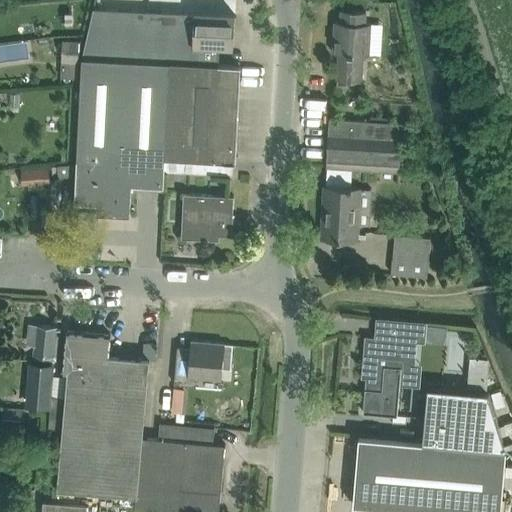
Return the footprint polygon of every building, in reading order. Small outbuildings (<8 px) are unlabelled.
[(221,0),(221,9),(247,9),(247,0),(221,0)] [(94,8),(83,57),(171,61),(219,63),(220,45),(234,45),(235,14),(215,13),(94,8)] [(339,52),(337,78),(362,80),(364,54),(369,54),(371,22),(365,22),(366,10),(341,8),(340,20),(335,20),(333,52),(339,52)] [(79,41),(62,40),(62,62),(79,63),(79,41)] [(30,43),(0,43),(0,57),(30,57),(30,43)] [(79,140),(76,200),(97,202),(97,212),(130,213),(132,183),(164,185),(165,170),(165,157),(171,61),(83,57),(79,140)] [(165,157),(165,170),(233,174),(234,160),(236,160),(241,64),(219,63),(171,61),(165,157)] [(338,83),(337,98),(349,98),(350,84),(338,83)] [(402,170),(404,140),(413,140),(414,123),(400,122),(379,121),(379,116),(370,116),(369,120),(334,118),(333,135),(328,135),(327,166),(346,167),(402,170)] [(70,163),(58,164),(59,176),(70,175),(70,163)] [(49,167),(22,169),(23,183),(50,180),(49,167)] [(325,186),(322,236),(356,238),(357,223),(370,224),(372,189),(359,188),(351,187),(325,186)] [(184,193),(182,237),(204,238),(204,240),(208,240),(208,238),(219,239),(220,234),(232,235),(234,195),(184,193)] [(431,236),(415,235),(395,233),(391,273),(427,276),(431,236)] [(396,338),(365,335),(362,376),(366,377),(363,411),(397,414),(402,361),(421,363),(422,343),(425,343),(426,322),(397,319),(396,338)] [(28,343),(36,344),(35,353),(54,355),(58,326),(30,323),(28,343)] [(63,429),(58,487),(137,494),(143,435),(150,357),(149,357),(143,357),(109,354),(111,333),(68,329),(65,360),(69,360),(66,399),(63,429)] [(197,376),(202,376),(222,378),(225,342),(192,340),(190,353),(177,352),(175,383),(197,384),(197,376)] [(144,341),(143,357),(149,357),(150,357),(156,358),(158,342),(144,341)] [(34,359),(32,374),(38,375),(34,403),(52,405),(58,362),(34,359)] [(189,410),(190,386),(177,385),(175,410),(189,410)] [(438,427),(437,442),(507,448),(489,391),(428,386),(424,426),(438,427)] [(501,389),(491,392),(496,406),(505,403),(501,389)] [(54,398),(51,428),(63,429),(66,399),(54,398)] [(3,411),(2,424),(22,425),(23,412),(3,411)] [(150,436),(144,508),(186,511),(219,511),(226,443),(214,441),(215,426),(160,421),(159,437),(150,436)] [(437,511),(500,511),(507,448),(359,435),(353,504),(438,511),(437,511)] [(26,487),(24,504),(33,505),(35,488),(26,487)] [(88,511),(89,504),(44,500),(42,511),(88,511)]
